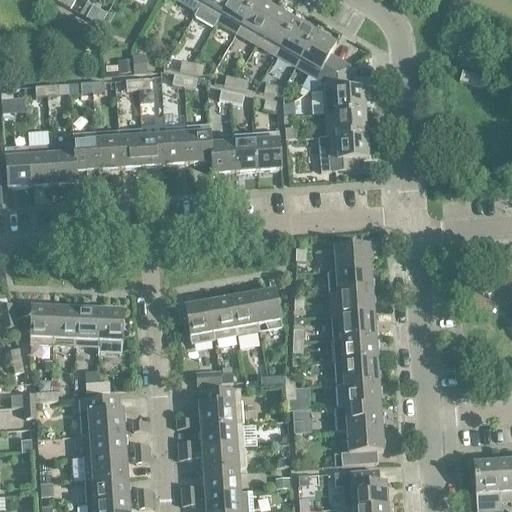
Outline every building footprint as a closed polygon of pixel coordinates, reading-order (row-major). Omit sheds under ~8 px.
[(75,3),(69,0),(63,0),(60,6),(70,12),(75,3)] [(203,0),(172,0),(196,14),(203,0)] [(203,0),(196,14),(194,18),(213,29),(216,25),(230,0),(203,0)] [(236,36),(256,1),(253,0),(230,0),(216,25),(236,36)] [(255,48),(276,12),(256,1),(236,36),(255,48)] [(105,17),(91,9),(84,20),(99,28),(105,17)] [(275,59),(295,24),(276,12),(255,48),(275,59)] [(315,35),(295,24),(275,59),(295,70),(315,35)] [(350,68),(330,57),(336,47),(315,35),(295,70),(322,86),(350,68)] [(146,77),(145,58),(132,59),(133,78),(146,77)] [(131,75),(131,63),(119,64),(120,76),(131,75)] [(181,64),(179,73),(191,76),(192,66),(181,64)] [(202,78),(204,68),(192,66),(191,76),(202,78)] [(365,114),(363,91),(351,91),(350,68),(322,86),(324,117),(365,114)] [(485,80),(469,76),(462,74),(459,83),(482,90),(485,80)] [(174,79),(172,88),(183,91),(185,81),(174,79)] [(225,79),(223,88),(235,91),(236,81),(225,79)] [(194,93),(196,83),(185,81),(183,91),(194,93)] [(246,93),(248,83),(236,81),(235,91),(246,93)] [(150,92),(149,82),(137,83),(138,92),(150,92)] [(126,84),(126,93),(138,92),(137,83),(126,84)] [(104,95),(103,85),(92,86),(92,96),(104,95)] [(80,87),(81,97),(92,96),(92,86),(80,87)] [(265,86),(263,96),(275,98),(277,88),(265,86)] [(464,87),(463,95),(483,99),(484,91),(464,87)] [(58,98),(58,88),(46,89),(47,99),(58,98)] [(277,88),(275,98),(284,100),(286,90),(277,88)] [(34,90),(35,100),(47,99),(46,89),(34,90)] [(0,93),(1,102),(12,101),(11,92),(0,92),(0,93)] [(220,94),(219,104),(230,106),(232,96),(220,94)] [(241,108),(243,98),(232,96),(230,106),(241,108)] [(263,113),(275,115),(276,105),(265,103),(263,113)] [(221,108),(221,116),(243,117),(243,109),(221,108)] [(324,117),(326,140),(366,137),(365,114),(324,117)] [(154,129),(140,130),(141,133),(141,140),(143,170),(166,169),(164,138),(163,132),(163,129),(163,121),(154,121),(154,129)] [(210,128),(186,130),(187,137),(189,167),(211,166),(210,140),(210,128)] [(186,130),(163,132),(164,138),(166,169),(189,167),(187,137),(186,130)] [(284,131),(285,143),(294,142),(293,130),(284,131)] [(141,133),(118,134),(119,142),(118,142),(121,172),(143,170),(141,140),(141,133)] [(119,142),(118,134),(94,136),(95,143),(96,143),(98,174),(121,172),(118,142),(119,142)] [(281,173),(278,135),(255,137),(258,174),(281,173)] [(94,136),(72,137),(72,145),(72,147),(73,157),(74,157),(75,175),(76,175),(98,174),(96,143),(95,143),(94,136)] [(232,138),(235,176),(258,174),(255,137),(232,138)] [(320,175),(357,173),(356,161),(368,160),(366,137),(326,140),(318,140),(320,175)] [(211,166),(212,178),(235,176),(232,138),(210,140),(211,166)] [(73,157),(72,147),(50,149),(53,189),(77,187),(76,175),(75,175),(74,157),(73,157)] [(50,149),(27,150),(28,160),(30,190),(53,189),(50,149)] [(28,160),(5,162),(7,192),(30,190),(28,160)] [(369,248),(334,251),(335,274),(370,271),(369,248)] [(295,264),(305,265),(306,253),(296,252),(295,264)] [(328,274),(329,298),(337,298),(337,297),(372,295),(370,271),(335,274),(328,274)] [(275,294),(252,298),(258,328),(264,326),(268,333),(282,331),(275,294)] [(337,297),(337,298),(338,319),(338,320),(373,318),(372,295),(337,297)] [(234,332),(236,339),(259,335),(258,328),(252,298),(229,302),(235,332),(234,332)] [(294,299),(294,311),(304,311),(304,299),(294,299)] [(214,343),(236,339),(234,332),(235,332),(229,302),(207,306),(212,336),(213,336),(214,343)] [(184,310),(191,348),(214,343),(213,336),(212,336),(207,306),(184,310)] [(13,318),(11,307),(1,309),(3,320),(13,318)] [(31,311),(29,349),(53,350),(54,312),(31,311)] [(76,350),(77,313),(54,312),(53,350),(76,350)] [(98,359),(99,356),(100,313),(77,313),(76,350),(90,351),(90,358),(98,359)] [(121,357),(123,314),(100,313),(99,356),(121,357)] [(3,320),(5,332),(15,330),(13,318),(3,320)] [(338,319),(331,320),(332,343),(375,340),(373,318),(338,320),(338,319)] [(303,334),(293,334),(293,345),(303,346),(303,334)] [(334,365),(376,363),(375,340),(332,343),(334,365)] [(293,357),(303,357),(303,346),(293,345),(293,357)] [(19,352),(9,354),(11,365),(21,364),(19,352)] [(334,365),(334,366),(336,389),(378,386),(376,363),(334,365)] [(14,377),(23,375),(21,364),(11,365),(14,377)] [(221,387),(220,378),(220,375),(196,377),(197,389),(221,387)] [(221,387),(232,386),(232,377),(220,378),(221,387)] [(285,379),(271,380),(272,390),(286,389),(285,379)] [(296,391),(295,379),(285,379),(286,389),(286,391),(296,391)] [(262,390),(272,390),(271,380),(261,381),(262,390)] [(109,395),(109,385),(97,386),(98,396),(109,395)] [(51,386),(51,394),(59,394),(59,386),(51,386)] [(85,387),(86,397),(98,396),(97,386),(85,387)] [(336,389),(337,410),(380,407),(378,386),(336,389)] [(286,403),(296,403),(296,391),(286,391),(286,403)] [(200,431),(243,428),(240,392),(203,394),(204,407),(198,407),(200,431)] [(57,395),(46,396),(46,406),(58,405),(57,395)] [(34,397),(35,407),(46,406),(46,396),(34,397)] [(24,398),(25,409),(35,409),(35,407),(34,397),(24,398)] [(124,436),(122,412),(116,413),(115,400),(79,403),(81,439),(89,438),(124,436)] [(380,407),(337,410),(336,410),(337,434),(346,434),(381,431),(380,407)] [(36,420),(35,409),(25,409),(26,421),(36,420)] [(176,432),(191,431),(190,422),(176,423),(176,432)] [(132,426),(133,435),(147,434),(146,425),(132,426)] [(294,437),(304,436),(303,425),(293,425),(294,437)] [(200,431),(201,453),(201,454),(244,451),(243,428),(200,431)] [(377,455),(383,454),(381,431),(346,434),(348,456),(340,457),(341,469),(377,467),(377,455)] [(126,459),(124,436),(89,438),(90,462),(126,459)] [(20,444),(21,456),(31,455),(30,443),(20,444)] [(192,445),(177,446),(178,455),(192,454),(192,445)] [(149,457),(148,448),(134,449),(135,458),(149,457)] [(201,453),(192,454),(178,455),(179,464),(193,463),(193,460),(202,460),(203,476),(238,474),(246,473),(244,451),(201,454),(201,453)] [(135,458),(135,467),(149,466),(149,457),(135,458)] [(90,462),(83,462),(84,484),(127,481),(126,459),(90,462)] [(289,470),(288,462),(279,462),(279,471),(289,470)] [(499,505),(500,505),(511,504),(511,463),(497,465),(499,505)] [(497,465),(473,466),(476,511),(500,511),(500,505),(499,505),(497,465)] [(195,491),(181,492),(181,500),(195,499),(195,500),(204,499),(240,497),(238,474),(203,476),(204,492),(195,493),(195,491)] [(86,507),(129,504),(127,481),(84,484),(86,507)] [(289,493),(288,482),(276,483),(276,494),(289,493)] [(312,484),(301,484),(302,497),(312,496),(312,484)] [(387,510),(385,486),(350,488),(352,511),(387,510)] [(152,502),(151,494),(137,495),(138,503),(152,502)] [(240,497),(204,499),(205,511),(252,511),(251,496),(240,497)] [(181,500),(182,509),(196,508),(195,500),(195,499),(181,500)] [(138,503),(138,511),(140,511),(152,511),(152,502),(138,503)] [(308,511),(308,503),(298,504),(298,511),(308,511)]
